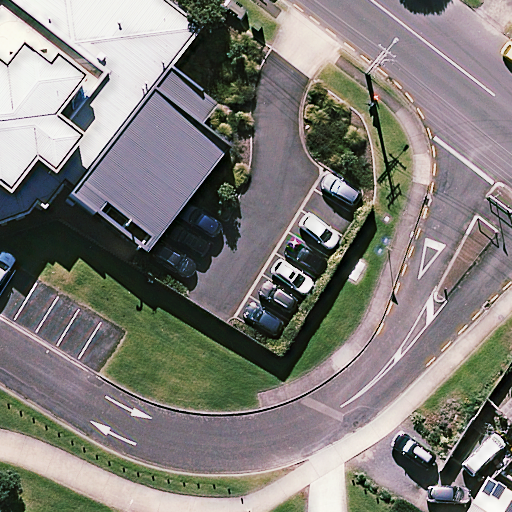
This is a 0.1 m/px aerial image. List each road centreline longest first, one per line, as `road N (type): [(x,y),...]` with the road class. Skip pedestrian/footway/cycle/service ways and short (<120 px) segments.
road 1 (residential): [(0,351),(134,430),(209,444),(260,440),(324,417),(377,379),(511,184)]
road 2 (unknown): [(313,0),(300,27),(272,171),(210,266)]
road 3 (tertiary): [(368,0),(511,110)]
